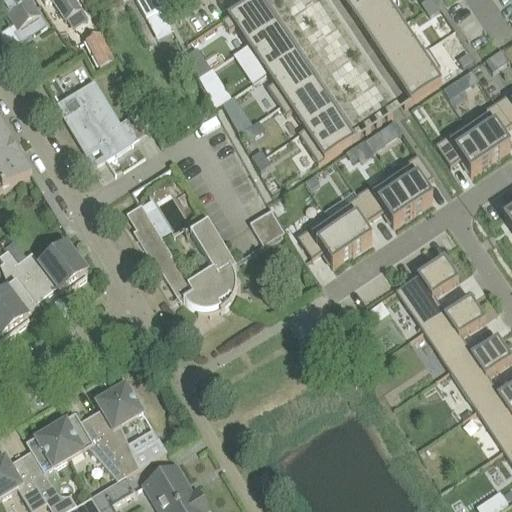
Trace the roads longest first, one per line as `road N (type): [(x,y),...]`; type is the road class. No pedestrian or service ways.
road 1 (residential): [(134,298),(0,76)]
road 2 (residential): [(257,511),(150,329)]
road 3 (residential): [(454,215),(329,298)]
